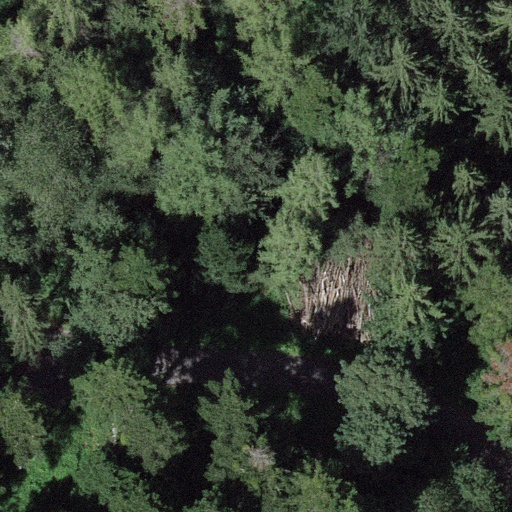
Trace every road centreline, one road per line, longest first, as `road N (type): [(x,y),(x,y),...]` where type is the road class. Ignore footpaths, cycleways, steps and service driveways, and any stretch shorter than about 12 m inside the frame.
road 1 (unclassified): [(511,474),(429,413),(358,384),(282,369),(191,358),(106,362),(0,394)]
road 2 (track): [(106,362),(0,293)]
